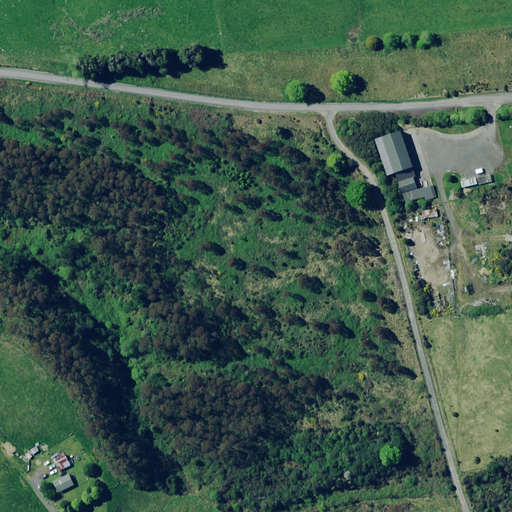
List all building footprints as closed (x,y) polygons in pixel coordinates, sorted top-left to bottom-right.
[(411,166),(398,129),(379,135),(392,172),(411,166)] [(410,167),(393,173),(396,181),(412,176),(413,176),(410,167)] [(492,182),(491,174),(462,181),(463,187),(478,184),(478,185),(492,182)] [(412,176),(396,181),(400,193),(416,188),(412,176)] [(416,188),(400,193),(403,203),(433,194),(430,183),(416,188)] [(39,451),(36,446),(31,450),(33,455),(39,451)] [(71,465),(65,453),(54,459),(60,471),(71,465)] [(75,485),(70,474),(55,481),(60,492),(75,485)]
